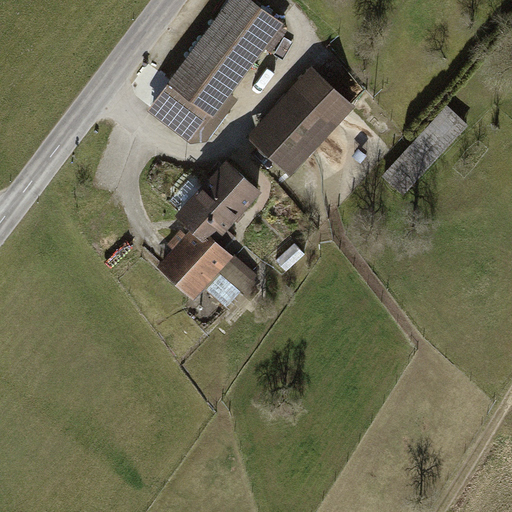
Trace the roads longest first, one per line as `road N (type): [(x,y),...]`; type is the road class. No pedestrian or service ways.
road 1 (tertiary): [(177,0),(0,228)]
road 2 (track): [(511,405),(445,511)]
